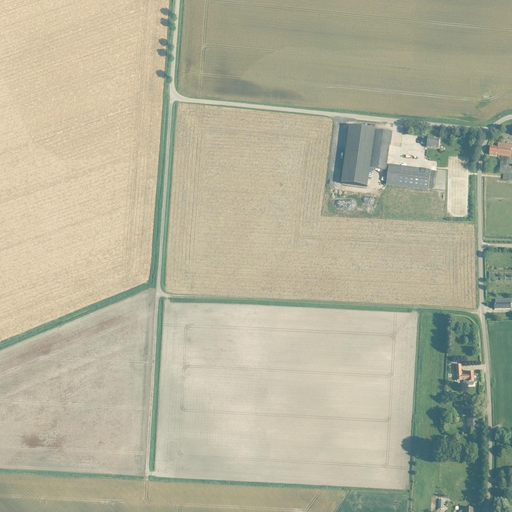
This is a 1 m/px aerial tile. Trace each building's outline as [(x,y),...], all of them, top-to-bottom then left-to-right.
[(386,171),(390,138),(391,133),(375,131),(375,130),(349,127),(341,184),(367,187),(369,175),(371,175),(372,169),(386,171)] [(422,138),(421,144),(425,145),(427,145),(427,147),(438,149),(440,140),(428,138),(428,139),(422,138)] [(511,167),(509,167),(511,151),(511,146),(498,144),(497,148),(490,147),(489,155),(501,157),(499,172),(511,173),(511,167)] [(428,191),(428,188),(433,189),(435,172),(389,165),(386,185),(428,191)] [(466,386),(469,386),(473,386),(474,385),(474,382),(474,373),(468,373),(468,376),(462,377),(461,366),(456,366),(456,370),(457,381),(462,381),(466,381),(466,386)] [(471,430),(471,432),(476,432),(475,418),(471,419),(471,416),(472,416),(472,410),(462,410),(462,416),(467,416),(467,430),(471,430)]
